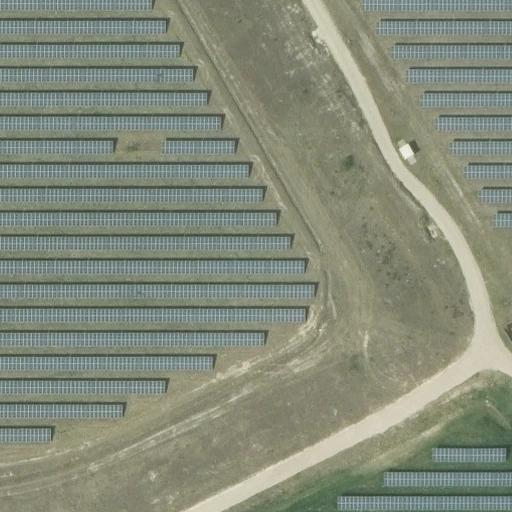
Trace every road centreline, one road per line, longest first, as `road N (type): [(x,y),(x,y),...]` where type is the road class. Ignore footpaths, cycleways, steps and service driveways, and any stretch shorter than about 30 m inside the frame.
road 1 (track): [(472,369),(493,339),(485,303),(304,0)]
road 2 (track): [(511,375),(472,369),(204,511)]
